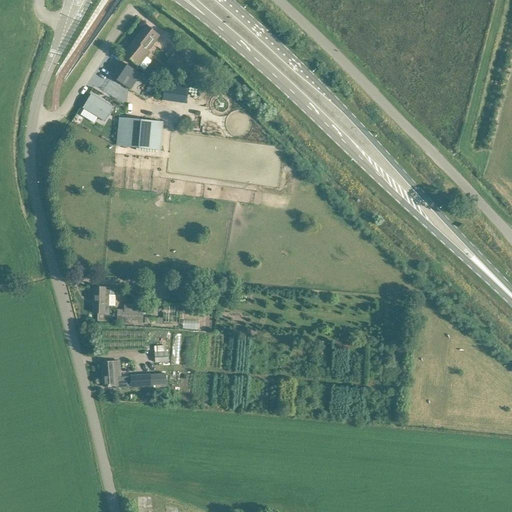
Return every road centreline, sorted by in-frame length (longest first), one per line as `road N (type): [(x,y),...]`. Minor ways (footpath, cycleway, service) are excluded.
road 1 (unclassified): [(116,511),(31,185),(33,114)]
road 2 (secondary): [(200,12),(490,275)]
road 3 (secondary): [(490,275),(298,63),(223,0)]
road 4 (unclassified): [(277,0),(511,235)]
road 5 (unclassified): [(33,114),(62,111),(131,8)]
